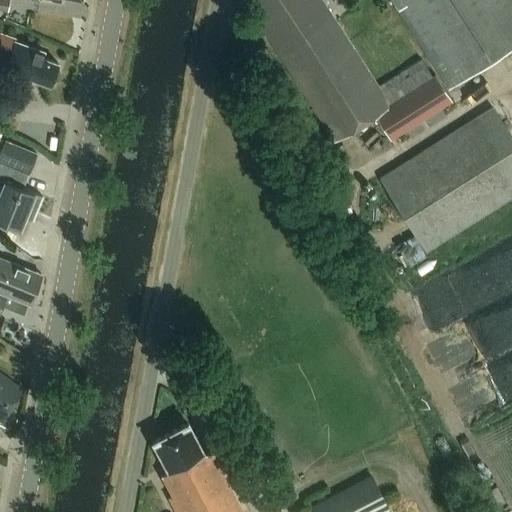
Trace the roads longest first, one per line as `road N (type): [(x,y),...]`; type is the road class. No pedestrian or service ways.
road 1 (unclassified): [(128,511),(222,0)]
road 2 (tertiary): [(20,511),(110,0)]
